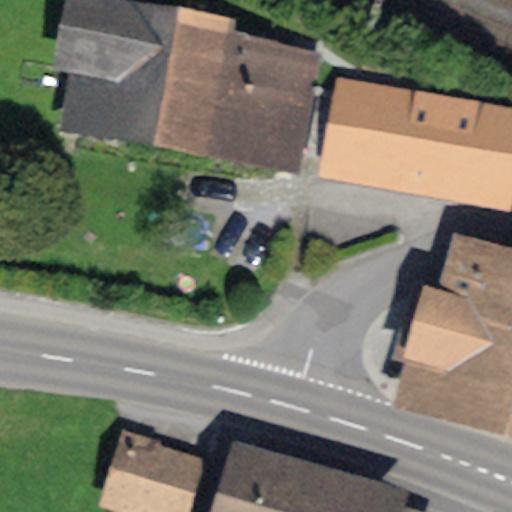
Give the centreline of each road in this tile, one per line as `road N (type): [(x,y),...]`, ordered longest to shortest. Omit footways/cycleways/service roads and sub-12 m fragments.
road 1 (residential): [(511,211),(448,226),(380,255),(331,310),(294,407)]
road 2 (primary): [(294,407),(116,366),(0,350)]
road 3 (primary): [(511,482),(294,407)]
